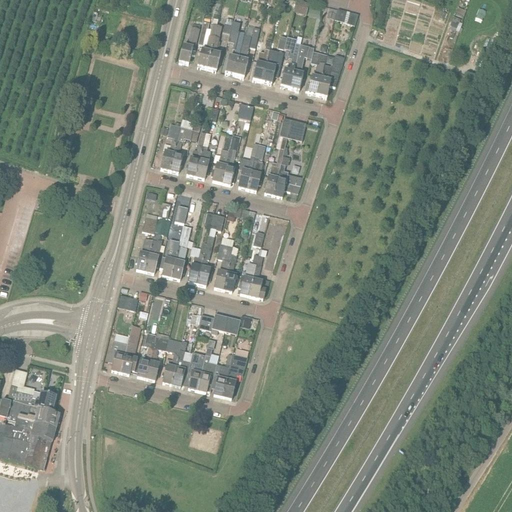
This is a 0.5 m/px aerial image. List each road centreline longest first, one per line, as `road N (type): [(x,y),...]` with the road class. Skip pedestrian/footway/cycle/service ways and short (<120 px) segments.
road 1 (motorway): [(511,118),(407,322),(294,511)]
road 2 (motorway): [(342,511),(511,210)]
road 3 (residential): [(334,114),(158,72)]
road 4 (residential): [(300,215),(133,175)]
road 5 (residential): [(269,315),(113,277)]
road 6 (residential): [(237,409),(83,379)]
road 7 (secondary): [(82,511),(74,452),(83,379)]
